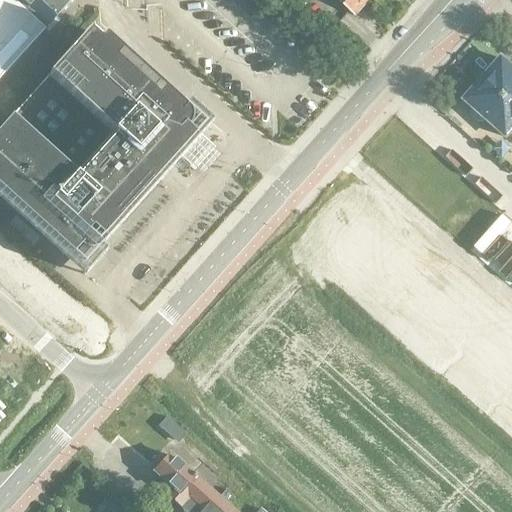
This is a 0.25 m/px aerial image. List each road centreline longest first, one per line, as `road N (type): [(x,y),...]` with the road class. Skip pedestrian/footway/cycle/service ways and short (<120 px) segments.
road 1 (tertiary): [(102,393),(459,0)]
road 2 (tertiary): [(2,502),(102,393)]
road 3 (unclassified): [(102,393),(0,302)]
